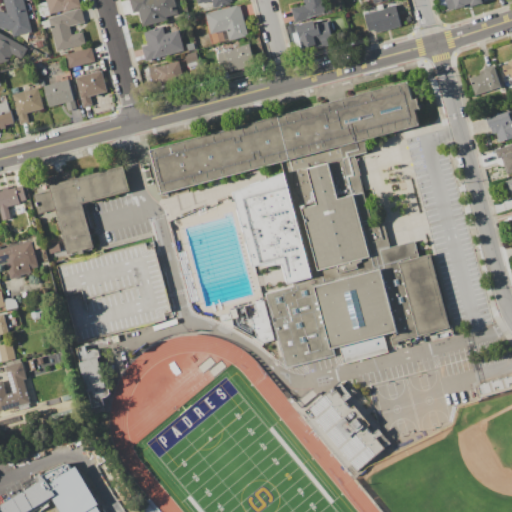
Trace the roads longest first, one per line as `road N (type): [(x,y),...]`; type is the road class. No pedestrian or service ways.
road 1 (residential): [(511,22),(0,159)]
road 2 (residential): [(437,47),(511,307)]
road 3 (residential): [(105,0),(135,125)]
